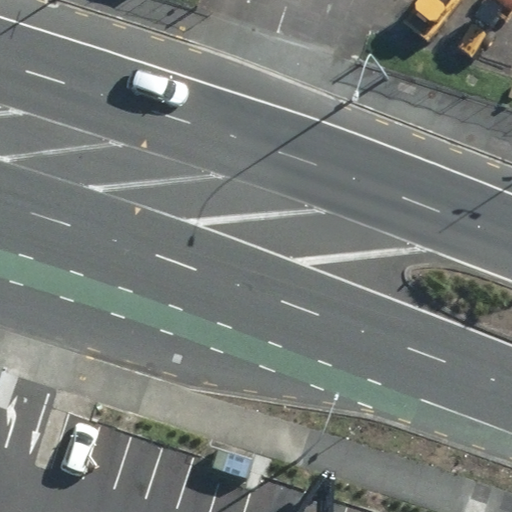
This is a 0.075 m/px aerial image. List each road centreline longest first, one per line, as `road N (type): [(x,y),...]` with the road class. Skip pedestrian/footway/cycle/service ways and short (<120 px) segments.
road 1 (primary): [(0,61),(511,229)]
road 2 (primary): [(511,388),(0,222)]
